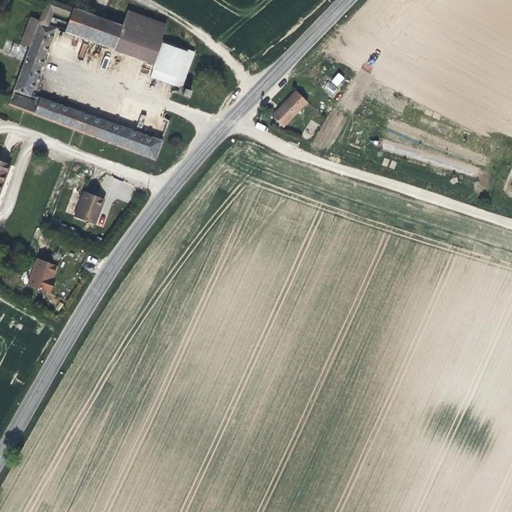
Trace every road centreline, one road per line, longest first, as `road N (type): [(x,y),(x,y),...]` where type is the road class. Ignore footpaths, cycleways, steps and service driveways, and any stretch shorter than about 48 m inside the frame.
road 1 (secondary): [(0,458),(132,235),(346,0)]
road 2 (track): [(226,124),(511,221)]
road 3 (track): [(135,0),(214,46),(261,88)]
